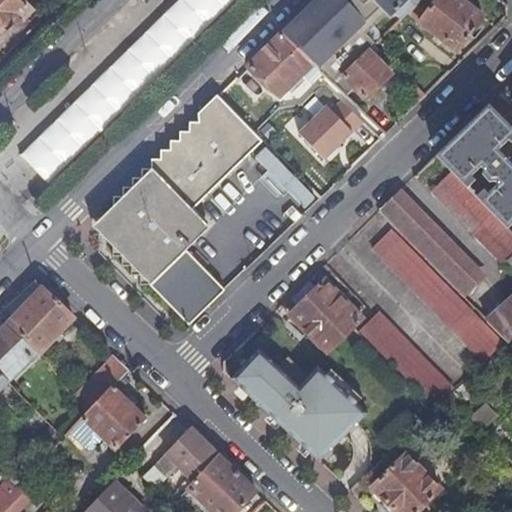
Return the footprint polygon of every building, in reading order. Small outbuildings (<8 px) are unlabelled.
[(0,0),(0,44),(32,13),(19,0),(0,0)] [(409,10),(419,0),(316,0),(247,67),(278,97),(300,76),(311,88),(323,74),(345,94),(352,87),(364,99),(392,72),(387,66),(375,54),(379,50),(382,47),(374,40),(371,42),(363,33),(385,14),(388,18),(393,14),(398,19),(409,10)] [(459,48),(482,17),(458,0),(419,0),(409,10),(459,48)] [(375,54),(387,66),(391,63),(379,50),(375,54)] [(416,82),(408,90),(419,102),(427,94),(416,82)] [(211,226),(195,209),(263,141),(217,96),(200,113),(200,122),(188,124),(189,133),(179,133),(179,141),(170,142),(170,151),(161,151),(160,159),(152,160),(151,170),(142,170),(142,178),(132,179),(133,187),(123,188),(122,199),(112,199),(111,207),(93,226),(98,231),(111,246),(112,257),(122,257),(121,267),(131,267),(131,276),(140,276),(140,286),(150,285),(188,324),(226,288),(188,249),(211,226)] [(298,131),(324,158),(363,120),(342,100),(332,109),(327,104),(298,131)] [(484,194),(480,190),(472,197),(503,230),(511,221),(511,166),(510,169),(494,151),(505,140),(509,143),(511,140),(511,134),(485,105),(459,130),(433,156),(449,173),(463,187),(471,180),(468,176),(478,166),(495,184),(484,194)] [(263,145),(253,155),(305,207),(315,196),(263,145)] [(511,271),(511,239),(503,230),(472,197),(463,187),(449,173),(430,191),(500,265),(503,263),(511,271)] [(378,209),(462,296),(483,277),(399,188),(378,209)] [(371,245),(483,361),(503,343),(391,226),(371,245)] [(323,278),(290,309),(329,350),(353,328),(362,319),(323,278)] [(40,358),(43,361),(80,326),(43,290),(7,324),(40,358)] [(511,295),(486,320),(506,342),(511,335),(511,295)] [(361,331),(433,409),(454,389),(380,313),(361,331)] [(40,358),(7,324),(0,330),(0,376),(10,387),(40,358)] [(278,371),(258,352),(231,380),(241,390),(320,466),(366,418),(318,371),(308,381),(288,362),(278,371)] [(128,370),(113,356),(68,400),(75,409),(81,415),(109,388),(128,370)] [(474,407),(497,387),(481,371),(460,392),(474,407)] [(0,396),(10,387),(0,376),(0,396)] [(107,453),(141,422),(109,388),(81,415),(76,420),(107,453)] [(490,414),(483,407),(474,415),(481,422),(490,414)] [(81,415),(75,409),(68,416),(74,422),(76,420),(81,415)] [(508,435),(499,424),(490,433),(499,443),(508,435)] [(205,443),(190,429),(167,451),(177,462),(178,464),(189,474),(177,484),(182,489),(218,456),(205,443)] [(10,483),(0,492),(0,511),(2,511),(56,460),(46,449),(45,450),(21,472),(10,483)] [(504,449),(489,464),(505,481),(511,489),(511,458),(507,453),(504,449)] [(165,450),(153,460),(165,473),(177,462),(167,451),(165,450)] [(395,511),(415,511),(440,488),(404,453),(370,486),(395,511)] [(218,456),(182,489),(206,511),(231,511),(255,490),(228,465),(218,456)] [(10,483),(21,472),(12,463),(0,474),(10,483)] [(110,476),(75,510),(76,511),(130,511),(138,505),(110,476)] [(491,494),(498,503),(511,490),(511,489),(505,481),(491,494)]
